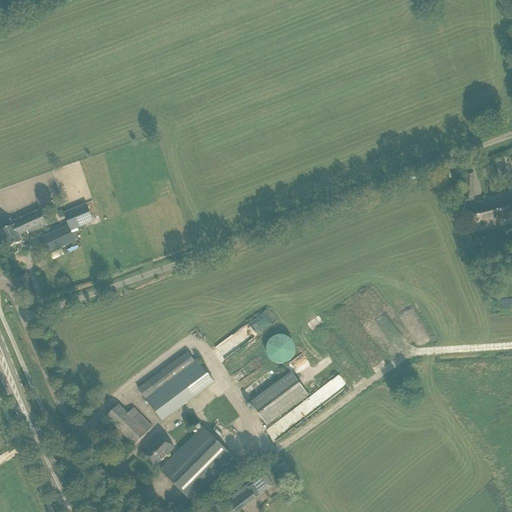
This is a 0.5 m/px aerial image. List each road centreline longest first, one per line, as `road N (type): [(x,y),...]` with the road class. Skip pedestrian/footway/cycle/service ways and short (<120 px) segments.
road 1 (unclassified): [(23,317),(511,135)]
road 2 (unclassified): [(156,511),(70,427),(23,317)]
road 3 (primary): [(71,511),(14,392)]
